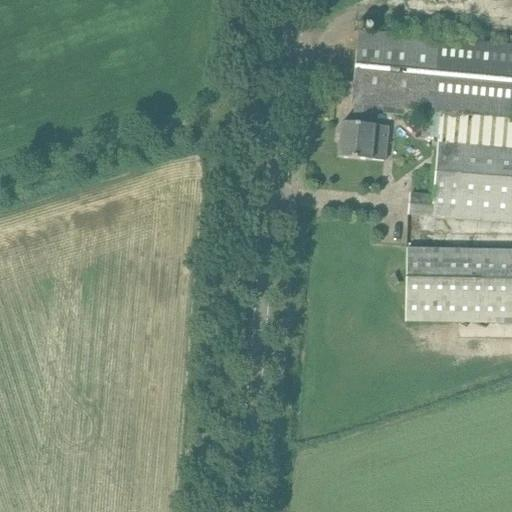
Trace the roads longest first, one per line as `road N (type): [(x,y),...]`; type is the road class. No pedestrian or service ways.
road 1 (tertiary): [(244,511),(288,0)]
road 2 (track): [(278,117),(231,122),(0,192)]
